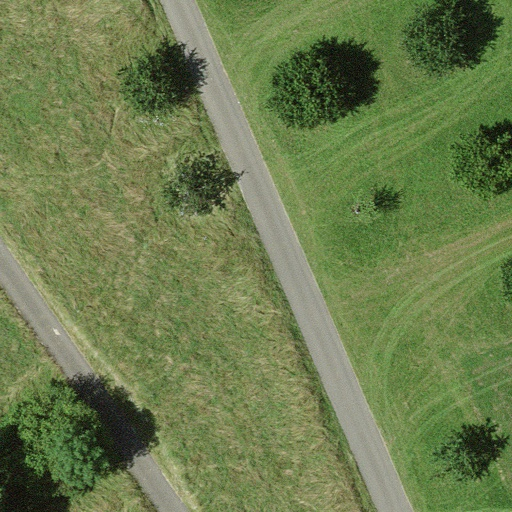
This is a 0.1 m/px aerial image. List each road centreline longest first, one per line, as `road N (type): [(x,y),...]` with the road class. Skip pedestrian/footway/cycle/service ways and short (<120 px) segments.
road 1 (unclassified): [(305,287),(183,0)]
road 2 (unclassified): [(173,511),(0,261)]
road 3 (unclassified): [(305,287),(399,511)]
